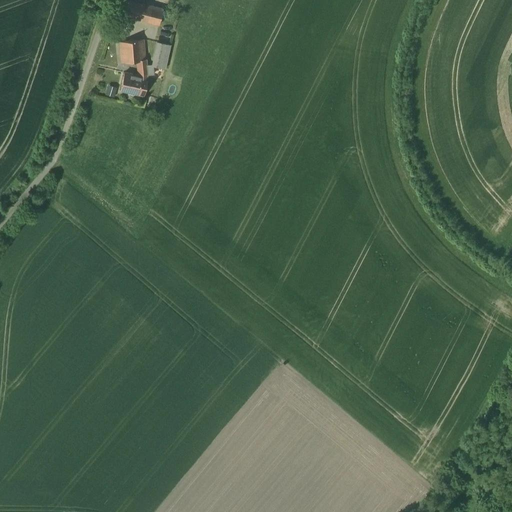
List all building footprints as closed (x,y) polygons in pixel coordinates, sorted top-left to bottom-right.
[(125,0),(120,0),(117,14),(158,25),(162,9),(125,0)] [(143,40),(119,42),(121,63),(137,61),(145,60),(143,40)] [(157,42),(152,65),(153,65),(153,66),(164,69),(170,45),(157,42)] [(138,76),(148,78),(147,75),(146,66),(146,60),(145,60),(137,61),(138,76)] [(144,95),(148,78),(138,76),(124,73),(121,90),(144,95)] [(106,95),(115,96),(117,86),(108,84),(106,95)]
